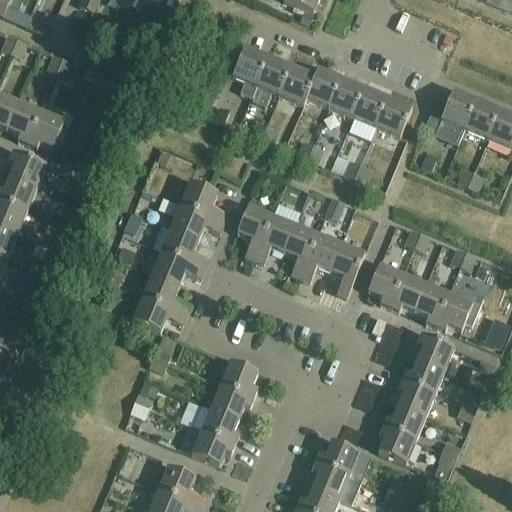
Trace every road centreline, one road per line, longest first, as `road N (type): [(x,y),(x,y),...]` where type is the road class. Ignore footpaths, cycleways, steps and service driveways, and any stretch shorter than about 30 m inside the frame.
road 1 (residential): [(221,286),(357,342),(332,399),(305,388)]
road 2 (residential): [(305,388),(198,343),(221,286)]
road 3 (residential): [(254,511),(305,388)]
